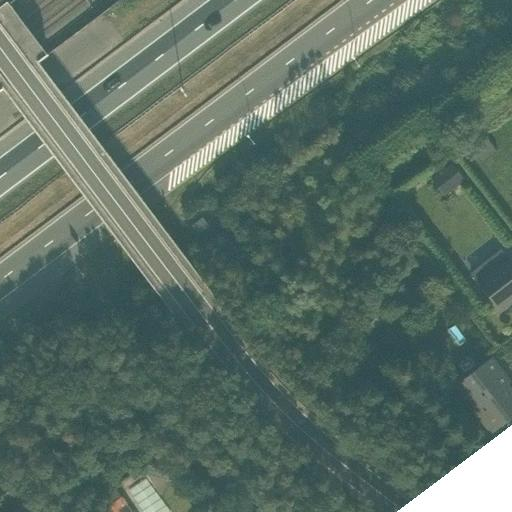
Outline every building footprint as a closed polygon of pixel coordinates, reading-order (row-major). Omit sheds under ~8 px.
[(498,167),(511,157),(511,150),(506,141),(489,152),(498,167)] [(476,172),(460,190),(472,201),(488,184),(476,172)] [(498,317),(511,306),(511,266),(499,250),(465,276),(498,317)] [(508,382),(491,359),(458,385),(475,407),(472,410),(489,432),(511,414),(511,392),(506,385),(508,382)] [(188,483),(192,471),(168,462),(164,474),(188,483)] [(152,511),(182,511),(165,482),(142,495),(152,511)]
